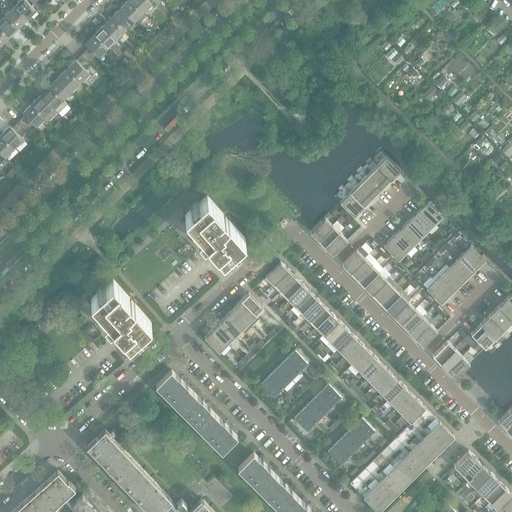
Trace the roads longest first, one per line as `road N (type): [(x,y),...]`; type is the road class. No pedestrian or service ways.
road 1 (secondary): [(0,286),(292,0)]
road 2 (secondary): [(239,0),(0,235)]
road 3 (residential): [(352,511),(174,337)]
road 4 (residential): [(174,337),(293,228)]
road 5 (residential): [(57,444),(174,337)]
road 6 (residential): [(0,93),(92,0)]
road 7 (residential): [(511,449),(422,357)]
road 8 (residential): [(422,357),(333,267)]
